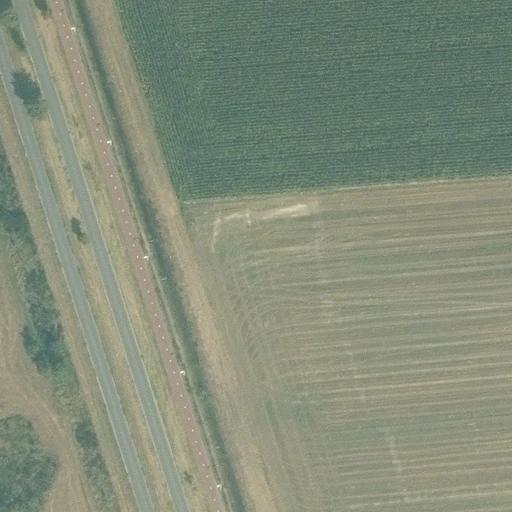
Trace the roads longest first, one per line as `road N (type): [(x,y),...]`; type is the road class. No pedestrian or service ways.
road 1 (secondary): [(182,511),(22,0)]
road 2 (secondary): [(0,39),(151,511)]
